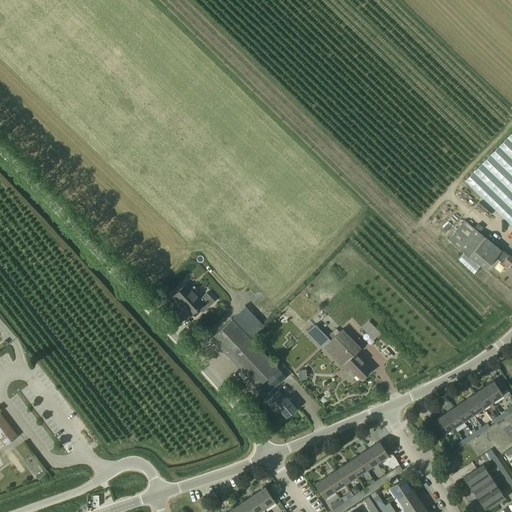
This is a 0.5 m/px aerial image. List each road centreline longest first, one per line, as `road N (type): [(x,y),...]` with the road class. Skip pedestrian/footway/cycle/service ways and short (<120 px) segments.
road 1 (unclassified): [(228,397),(0,138)]
road 2 (residential): [(36,511),(134,462),(150,471),(158,495)]
road 3 (residential): [(384,408),(457,375),(511,336)]
road 4 (residential): [(269,454),(384,408)]
road 5 (residential): [(451,511),(384,408)]
